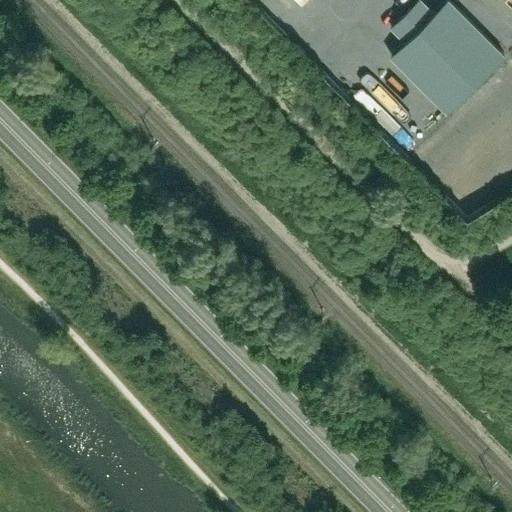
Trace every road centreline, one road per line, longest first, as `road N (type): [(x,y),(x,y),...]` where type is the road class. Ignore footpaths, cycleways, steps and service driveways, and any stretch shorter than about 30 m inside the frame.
road 1 (primary): [(385,511),(0,122)]
road 2 (unknown): [(0,236),(259,511)]
road 3 (unclassified): [(437,256),(177,0)]
